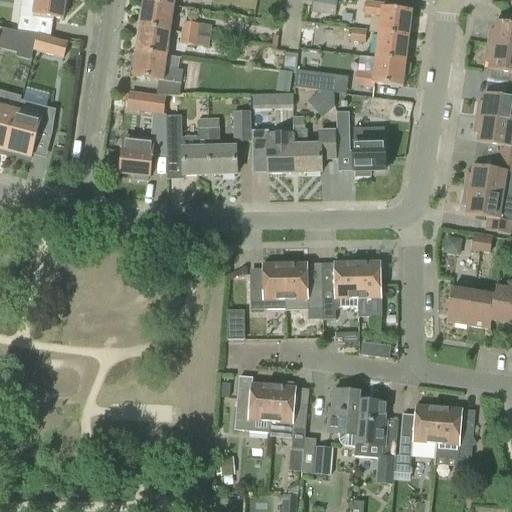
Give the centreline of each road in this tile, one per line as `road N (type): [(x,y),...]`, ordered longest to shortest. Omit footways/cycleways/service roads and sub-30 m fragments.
road 1 (residential): [(406,214),(171,223),(77,206)]
road 2 (residential): [(406,214),(417,201),(449,0)]
road 3 (residential): [(107,0),(77,206)]
road 4 (residential): [(228,351),(294,350),(410,371)]
road 5 (residential): [(410,371),(406,214)]
